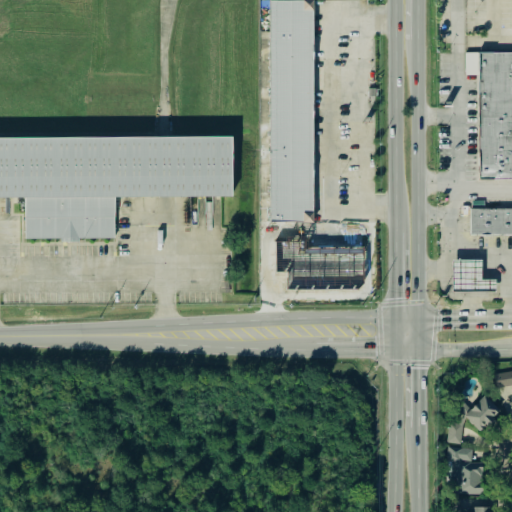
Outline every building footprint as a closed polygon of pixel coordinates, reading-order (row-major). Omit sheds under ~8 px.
[(268,1),(311,1),(311,222),(268,219),(268,1)] [(477,54),(511,53),(511,181),(476,182),(477,54)] [(0,138),(231,137),(231,198),(114,198),(113,239),(21,239),(20,201),(0,201),(0,138)] [(511,209),(467,209),(467,237),(511,237),(511,209)] [(451,260),(451,292),(494,291),(494,279),(481,280),(480,260),(451,260)] [(495,386),(511,385),(511,371),(494,373),(495,386)] [(460,443),(462,415),(479,431),(499,411),(483,395),(469,409),(463,403),(459,402),(453,409),(452,416),(447,421),(445,442),(460,443)] [(454,493),(481,494),(481,462),(461,461),(461,447),(446,446),(445,471),(455,472),(454,493)]
